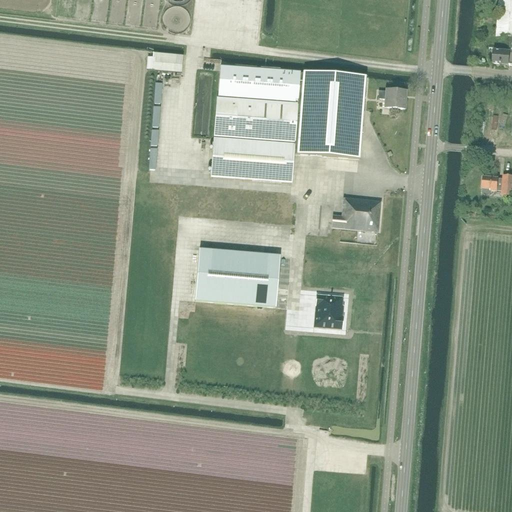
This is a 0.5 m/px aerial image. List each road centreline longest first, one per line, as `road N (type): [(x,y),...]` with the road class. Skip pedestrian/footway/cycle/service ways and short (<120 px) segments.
road 1 (track): [(0,18),(511,76)]
road 2 (tertiary): [(400,511),(444,0)]
